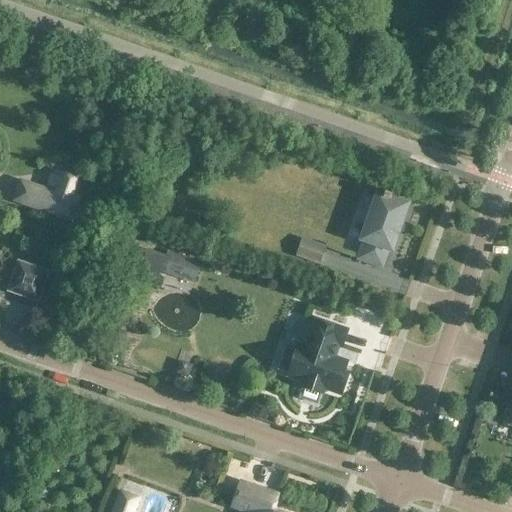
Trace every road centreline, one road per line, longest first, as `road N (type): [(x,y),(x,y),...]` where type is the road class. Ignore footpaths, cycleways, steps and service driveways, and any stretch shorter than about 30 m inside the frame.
road 1 (residential): [(393,486),(0,345)]
road 2 (residential): [(511,159),(393,486)]
